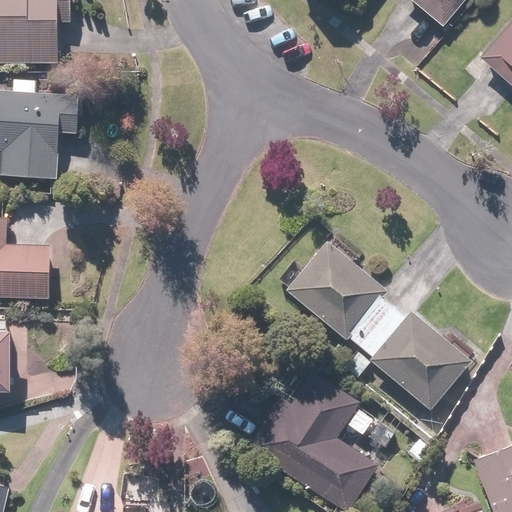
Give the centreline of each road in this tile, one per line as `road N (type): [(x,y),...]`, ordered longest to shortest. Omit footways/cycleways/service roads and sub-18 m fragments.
road 1 (residential): [(249,96),(365,132),(511,240)]
road 2 (residential): [(249,96),(166,297),(158,356)]
